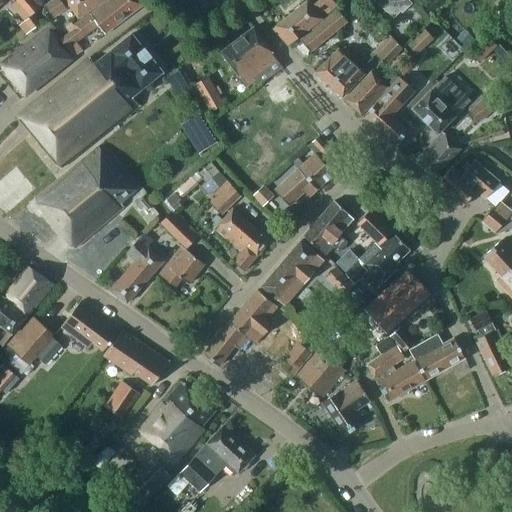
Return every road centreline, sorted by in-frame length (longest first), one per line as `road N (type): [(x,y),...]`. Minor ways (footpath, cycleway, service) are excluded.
road 1 (residential): [(501,423),(432,269),(451,221),(370,144)]
road 2 (residential): [(370,144),(185,353)]
road 3 (residential): [(0,224),(185,353)]
road 4 (residential): [(185,353),(328,457),(351,485)]
road 5 (residential): [(370,144),(296,72),(250,8)]
road 6 (residential): [(16,107),(150,5)]
road 7 (residential): [(351,485),(423,446),(501,423)]
